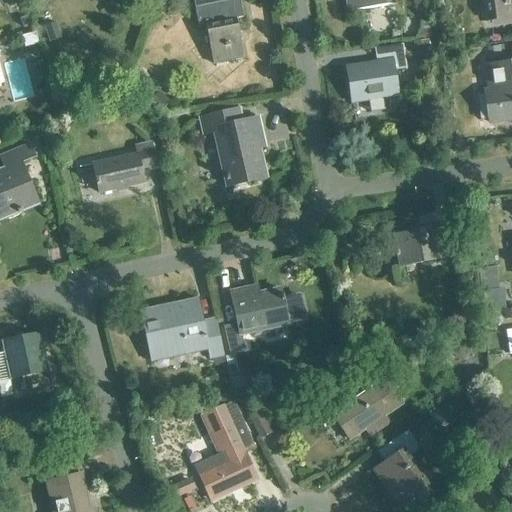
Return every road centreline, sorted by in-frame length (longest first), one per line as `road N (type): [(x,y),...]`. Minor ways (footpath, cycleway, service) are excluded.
road 1 (residential): [(330,188),(322,230),(79,289)]
road 2 (residential): [(140,511),(79,289)]
road 3 (residential): [(295,0),(330,188)]
road 4 (residential): [(330,188),(511,164)]
